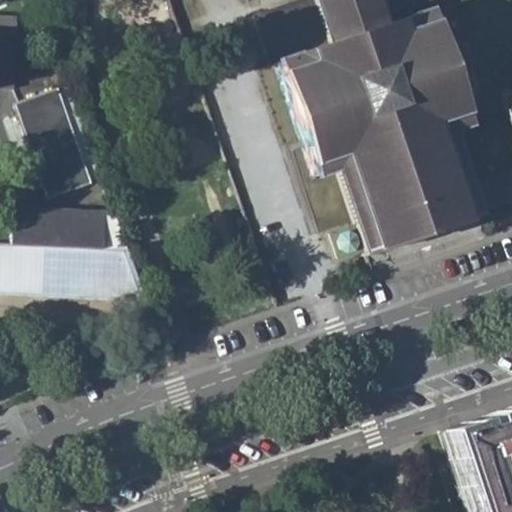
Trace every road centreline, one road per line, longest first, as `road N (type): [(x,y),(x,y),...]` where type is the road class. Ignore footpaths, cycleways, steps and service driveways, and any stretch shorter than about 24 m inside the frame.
road 1 (secondary): [(392,315),(0,459)]
road 2 (secondary): [(41,511),(415,376)]
road 3 (secondary): [(511,276),(392,315)]
